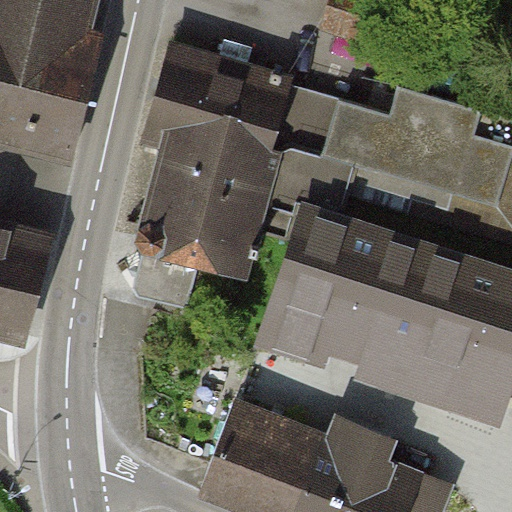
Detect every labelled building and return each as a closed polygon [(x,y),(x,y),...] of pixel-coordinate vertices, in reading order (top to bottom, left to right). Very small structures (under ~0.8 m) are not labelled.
[(0,0),(0,130),(64,146),(91,36),(83,34),(91,0),(0,0)] [(406,3),(396,0),(331,0),(325,22),(394,43),(406,3)] [(173,140),(139,246),(253,281),(287,174),(312,96),(184,55),(159,135),(173,140)] [(312,96),(287,174),(511,247),(511,127),(405,92),(396,122),(312,96)] [(511,284),(308,217),(269,334),(504,413),(511,389),(511,284)] [(0,325),(19,331),(44,237),(0,225),(0,325)] [(237,407),(207,484),(278,511),(307,511),(334,445),(237,407)] [(442,511),(451,491),(334,445),(307,511),(442,511)]
